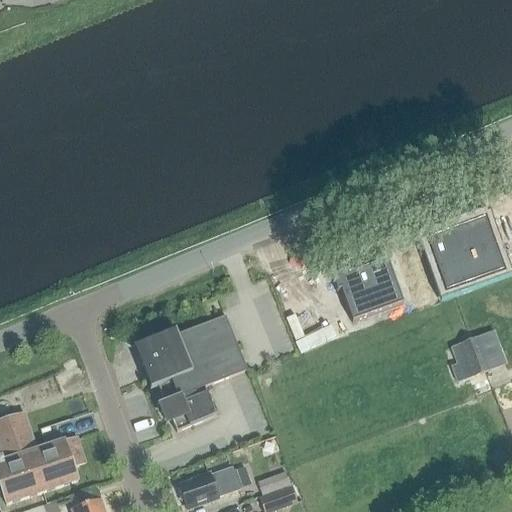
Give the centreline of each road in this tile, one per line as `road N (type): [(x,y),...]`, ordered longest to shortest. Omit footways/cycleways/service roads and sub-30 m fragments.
road 1 (tertiary): [(75,312),(511,132)]
road 2 (residential): [(143,511),(75,312)]
